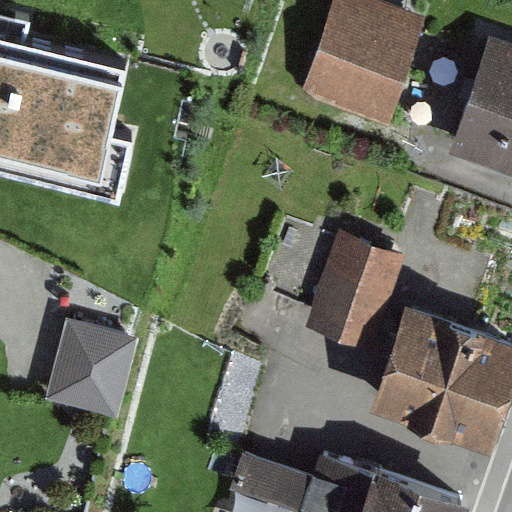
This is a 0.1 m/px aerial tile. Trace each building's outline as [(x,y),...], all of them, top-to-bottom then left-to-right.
[(426,19),(370,0),(341,0),(310,90),(392,118),(426,19)] [(122,53),(0,28),(0,128),(102,149),(122,53)] [(511,44),(492,38),(456,146),(511,164),(511,44)] [(408,251),(341,230),(312,321),(378,343),(408,251)] [(511,364),(511,332),(410,301),(377,406),(488,441),(511,364)] [(142,334),(76,316),(53,399),(120,417),(142,334)] [(319,471),(256,450),(241,496),(288,511),(460,511),(467,490),(329,444),(319,471)]
